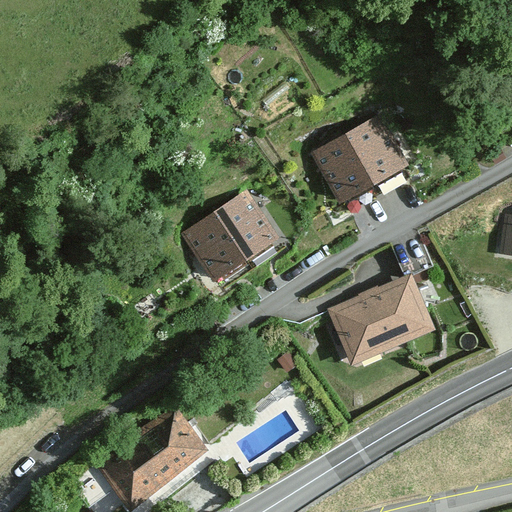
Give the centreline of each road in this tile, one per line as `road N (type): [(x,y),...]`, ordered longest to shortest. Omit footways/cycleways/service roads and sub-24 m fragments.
road 1 (residential): [(0,511),(78,441),(248,318),(511,165)]
road 2 (primary): [(511,367),(265,511)]
